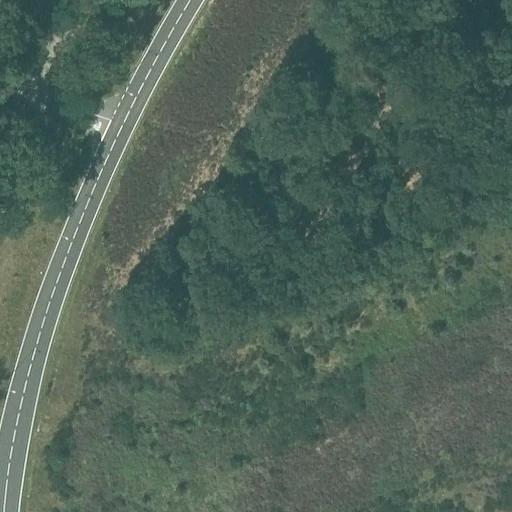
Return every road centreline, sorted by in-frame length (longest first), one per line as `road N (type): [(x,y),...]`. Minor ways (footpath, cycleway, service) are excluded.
road 1 (primary): [(3,511),(41,329),(123,123)]
road 2 (unclassified): [(51,0),(21,86),(123,123)]
road 3 (primary): [(123,123),(191,0)]
